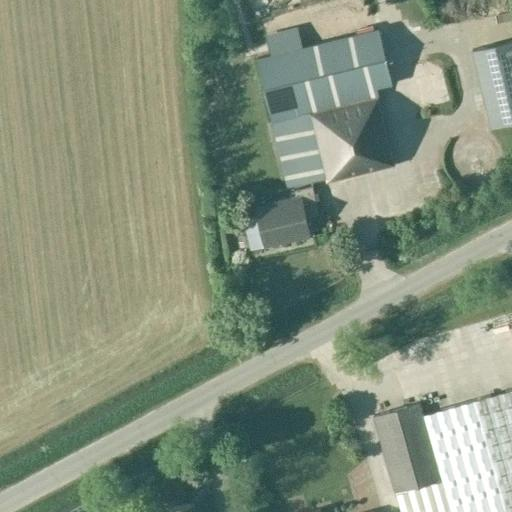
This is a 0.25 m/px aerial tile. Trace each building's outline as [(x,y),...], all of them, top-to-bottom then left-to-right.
[(312,181),(326,178),(326,181),(394,164),(376,87),(392,83),(379,29),(302,47),(298,27),(265,34),(270,55),(257,58),(272,122),(273,122),(289,187),(312,181)] [(511,122),(511,39),(471,50),(490,127),(511,122)] [(306,218),(320,215),(313,185),(294,189),(296,197),(256,206),(265,245),(310,235),(306,218)] [(246,249),(257,247),(251,223),(240,225),(246,249)] [(493,332),(508,328),(502,306),(487,311),(493,332)] [(468,343),(479,341),(474,319),(463,321),(468,343)] [(450,329),(457,348),(467,345),(461,326),(450,329)] [(511,511),(511,375),(373,415),(400,511),(511,511)]
